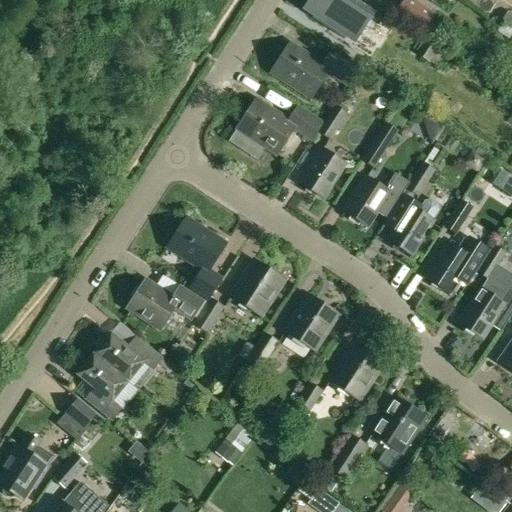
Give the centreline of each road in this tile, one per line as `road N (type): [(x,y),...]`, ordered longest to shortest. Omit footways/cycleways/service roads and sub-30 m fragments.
road 1 (residential): [(511,427),(462,391),(360,272),(170,154)]
road 2 (residential): [(0,415),(170,154)]
road 3 (residential): [(170,154),(268,0)]
